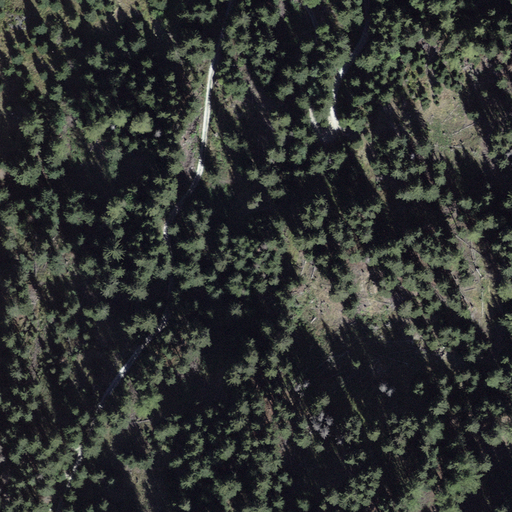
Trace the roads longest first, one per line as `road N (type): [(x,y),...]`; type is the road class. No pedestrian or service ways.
road 1 (track): [(231,0),(211,70),(201,169),(168,217),(169,280),(159,317),(117,372),(59,511)]
road 2 (track): [(369,0),(362,36),(330,91),(329,119),(320,129),(311,120),(308,89),(315,33),(299,0)]
